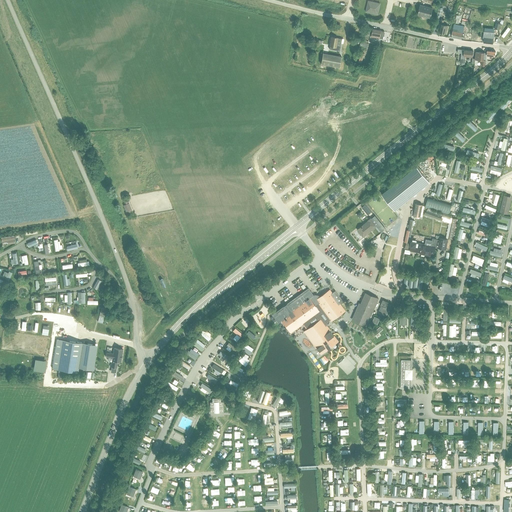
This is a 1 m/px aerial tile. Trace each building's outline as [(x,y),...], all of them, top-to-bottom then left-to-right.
[(366,10),(377,13),(379,3),(369,0),(366,10)] [(420,5),(418,14),(430,17),(432,8),(420,5)] [(440,24),(439,28),(441,28),(440,32),(442,32),(442,34),(444,34),(445,33),(446,33),(447,30),(448,25),(443,24),(444,20),(442,19),(441,24),(440,24)] [(451,37),(462,39),(465,26),(454,24),(452,32),(451,37)] [(382,30),(373,29),(372,36),(384,38),(385,31),(382,31),(382,30)] [(484,36),(484,43),(493,43),(494,35),(494,33),(494,32),(485,31),(484,36)] [(330,46),(329,49),(340,51),(340,48),(342,39),(338,38),(332,36),(330,46)] [(473,51),(458,49),(458,53),(462,53),(461,62),(465,63),(466,56),(473,56),(473,51)] [(487,53),(485,52),(484,59),(486,60),(487,55),(490,55),(490,56),(493,57),(493,56),(495,56),(496,51),(487,50),(487,53)] [(484,59),(485,52),(479,52),(476,52),(475,60),(478,61),(478,60),(482,60),(481,67),(485,67),(485,60),(486,60),(484,59)] [(323,53),(321,64),(339,67),(341,57),(323,53)] [(488,122),(492,115),(488,113),(484,120),(488,122)] [(473,131),(477,128),(467,119),(464,122),(473,131)] [(455,130),(452,133),(461,142),(464,138),(455,130)] [(420,167),(424,172),(433,166),(429,160),(420,167)] [(416,166),(381,194),(395,211),(430,182),(416,166)] [(468,191),(466,198),(475,200),(477,193),(468,191)] [(510,197),(504,195),(500,212),(506,214),(510,197)] [(449,214),(452,205),(434,200),(428,198),(425,207),(449,214)] [(124,205),(127,214),(132,212),(128,203),(124,205)] [(416,204),(414,216),(420,217),(422,205),(416,204)] [(428,208),(426,213),(441,218),(443,213),(428,208)] [(425,213),(424,215),(442,222),(443,219),(432,215),(429,214),(425,213)] [(358,229),(357,230),(363,237),(374,228),(377,226),(382,232),(386,229),(375,215),(371,218),(368,220),(368,221),(361,226),(358,228),(357,229),(358,229)] [(442,216),(442,218),(443,218),(443,220),(449,222),(446,238),(451,239),(453,240),(454,233),(456,223),(457,219),(451,218),(451,219),(442,216)] [(494,233),(492,241),(500,243),(502,235),(494,233)] [(15,235),(2,238),(2,242),(8,241),(8,244),(15,243),(15,240),(16,240),(15,235)] [(26,243),(27,247),(37,242),(36,238),(26,243)] [(62,249),(61,243),(59,243),(59,238),(53,239),(54,250),(62,249)] [(411,246),(411,250),(413,251),(414,248),(421,249),(421,250),(420,253),(426,255),(427,253),(429,253),(429,254),(433,255),(434,255),(435,247),(446,249),(448,239),(439,238),(439,240),(433,238),(432,241),(430,240),(426,240),(425,245),(422,244),(416,243),(416,242),(412,241),(411,246)] [(493,250),(491,250),(490,254),(500,256),(502,248),(494,247),(493,250)] [(470,261),(474,263),(475,260),(482,262),(483,258),(473,254),(470,261)] [(502,278),(504,279),(503,282),(511,284),(511,283),(511,277),(503,275),(502,278)] [(444,285),(446,286),(447,284),(438,281),(435,292),(441,294),(444,285)] [(448,283),(443,294),(447,295),(452,284),(448,283)] [(279,311),(277,313),(282,320),(284,318),(286,320),(293,330),(297,327),(302,323),(303,323),(304,324),(304,325),(306,328),(307,329),(305,331),(306,333),(308,336),(317,348),(319,351),(319,352),(321,353),(323,351),(326,350),(330,346),(333,344),(337,341),(336,339),(333,336),(334,336),(332,334),(330,331),(328,329),(326,326),(327,324),(328,323),(329,321),(330,320),(331,321),(333,319),(336,317),(338,319),(341,317),(340,316),(339,315),(341,313),(344,311),(340,306),(339,304),(343,301),(339,296),(335,291),(334,292),(331,293),(329,290),(326,292),(321,296),(319,297),(318,296),(316,296),(315,296),(314,296),(313,295),(309,290),(279,311)] [(366,293),(354,320),(367,326),(379,298),(366,293)] [(392,308),(393,306),(387,303),(388,302),(383,300),(381,305),(382,305),(380,312),(379,313),(384,315),(387,309),(391,311),(392,308)] [(104,323),(107,309),(101,307),(98,321),(104,323)] [(263,307),(255,313),(257,316),(265,310),(263,307)] [(387,325),(396,319),(394,316),(385,322),(387,325)] [(369,332),(372,336),(382,330),(380,326),(369,332)] [(240,336),(242,332),(234,327),(231,331),(240,336)] [(201,330),(199,332),(207,340),(209,338),(201,330)] [(496,340),(500,340),(500,332),(490,331),(489,337),(496,337),(496,340)] [(303,338),(300,340),(308,348),(311,345),(303,338)] [(97,345),(57,339),(52,368),(78,372),(79,367),(94,370),(97,345)] [(197,339),(193,344),(200,350),(204,345),(197,339)] [(408,344),(398,344),(398,353),(403,353),(403,351),(408,350),(408,344)] [(111,367),(112,367),(111,370),(112,370),(116,371),(116,368),(117,368),(117,365),(118,361),(121,362),(122,355),(123,349),(114,348),(113,353),(106,352),(106,357),(113,358),(112,364),(111,364),(110,367),(111,367)] [(193,359),(195,356),(188,350),(185,353),(193,359)] [(220,355),(218,358),(223,361),(227,355),(220,351),(218,354),(220,355)] [(344,357),(352,364),(354,362),(346,355),(344,357)] [(321,366),(325,363),(320,357),(316,360),(321,366)] [(180,359),(178,362),(188,369),(190,365),(180,359)] [(413,374),(413,370),(412,369),(411,369),(411,366),(411,361),(408,361),(402,361),(401,387),(403,387),(410,387),(410,384),(411,379),(412,379),(413,374)] [(209,367),(215,371),(214,372),(218,375),(222,369),(213,362),(209,367)] [(202,382),(200,386),(209,391),(211,388),(202,382)] [(214,412),(219,411),(219,412),(223,412),(223,402),(221,402),(221,398),(212,398),(212,402),(210,402),(210,412),(214,412)] [(402,424),(404,424),(404,418),(395,418),(395,423),(399,423),(399,427),(402,427),(402,424)] [(204,444),(200,448),(205,453),(209,450),(204,444)] [(136,469),(133,477),(141,479),(144,472),(136,469)] [(153,481),(159,483),(161,478),(155,475),(153,481)] [(129,487),(126,494),(134,497),(137,489),(129,487)]
